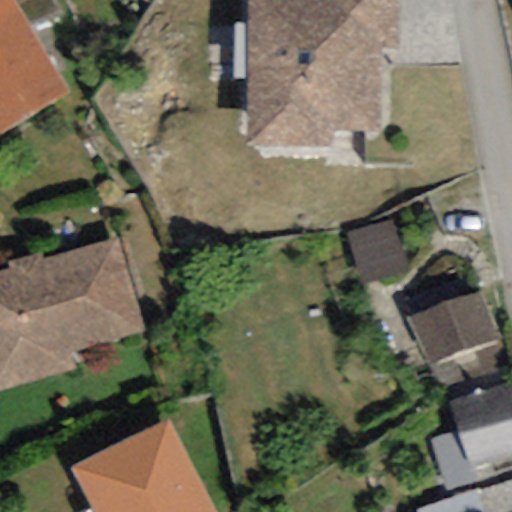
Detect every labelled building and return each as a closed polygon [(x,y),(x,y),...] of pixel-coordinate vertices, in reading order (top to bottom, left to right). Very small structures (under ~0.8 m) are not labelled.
[(0,0),(0,142),(68,102),(25,30),(60,17),(49,0),(0,0)] [(397,0),(245,0),(247,161),(334,160),(334,141),(381,140),(380,54),(398,54),(397,0)] [(391,222),(345,237),(362,289),(408,274),(391,222)] [(9,277),(0,279),(0,418),(72,398),(67,380),(76,377),(71,357),(143,337),(117,242),(41,263),(39,258),(6,267),(9,277)] [(410,325),(429,370),(499,341),(480,295),(410,325)] [(511,388),(447,411),(470,475),(511,460),(511,388)] [(210,511),(169,429),(72,478),(89,511),(210,511)]
